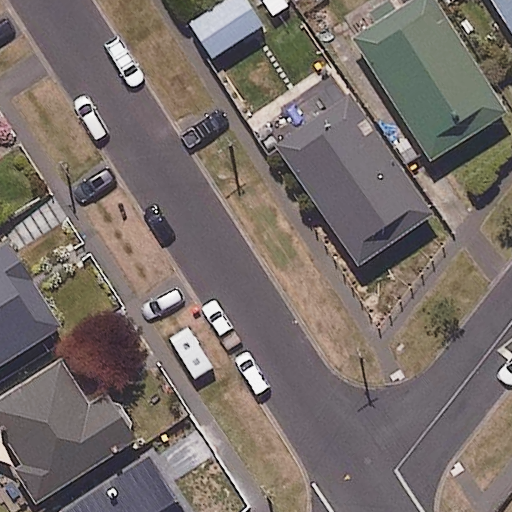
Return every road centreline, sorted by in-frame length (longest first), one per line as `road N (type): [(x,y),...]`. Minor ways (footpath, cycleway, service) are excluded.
road 1 (residential): [(373,502),(50,0)]
road 2 (residential): [(511,323),(373,502)]
